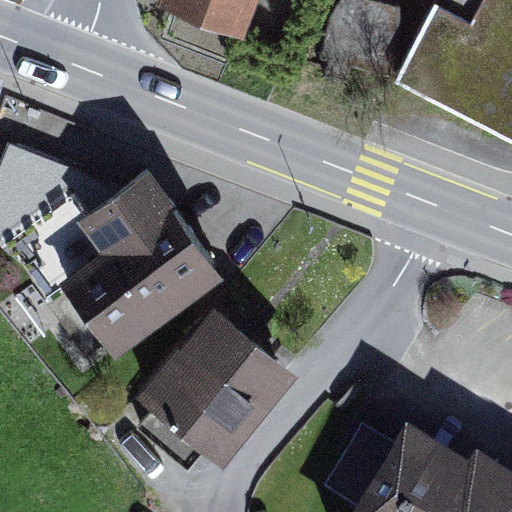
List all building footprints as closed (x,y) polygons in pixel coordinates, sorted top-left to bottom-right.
[(257,0),(160,0),(245,32),(257,0)] [(396,6),(371,0),(337,0),(327,16),(316,57),(329,60),(326,71),(346,77),(350,65),(389,75),(400,33),(396,6)] [(511,0),(478,0),(471,15),(440,0),(431,0),(395,73),(511,131),(511,0)] [(478,0),(440,0),(471,15),(478,0)] [(10,141),(0,165),(0,241),(16,253),(47,296),(45,298),(87,355),(107,341),(116,354),(225,274),(151,160),(122,181),(10,141)] [(215,297),(138,391),(154,404),(137,425),(189,466),(204,447),(225,463),(302,368),(215,297)] [(469,490),(362,424),(323,486),(365,511),(511,511),(511,503),(475,480),(469,490)]
